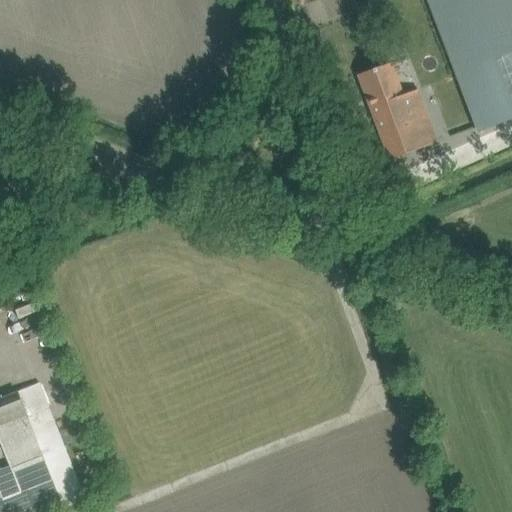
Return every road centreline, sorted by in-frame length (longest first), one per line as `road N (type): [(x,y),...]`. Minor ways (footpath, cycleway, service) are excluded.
road 1 (track): [(347,232),(448,511)]
road 2 (unclassified): [(347,232),(278,51)]
road 3 (unclassified): [(347,232),(165,169)]
road 4 (unclassified): [(0,236),(165,169)]
road 5 (unclassified): [(165,169),(0,112)]
road 6 (unclassified): [(511,289),(347,232)]
road 7 (unclassified): [(165,169),(242,116),(278,51)]
